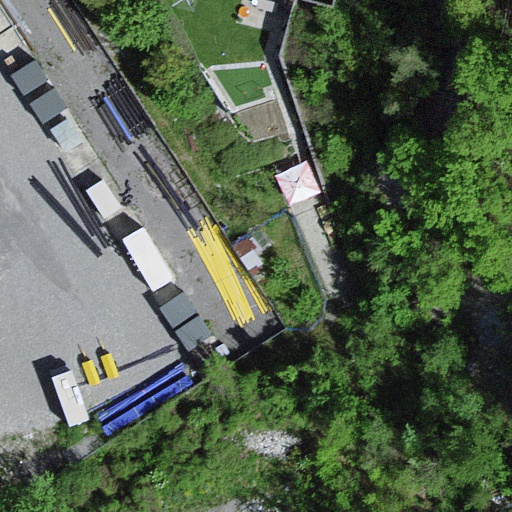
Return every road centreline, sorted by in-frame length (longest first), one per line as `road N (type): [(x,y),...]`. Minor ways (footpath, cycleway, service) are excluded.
road 1 (motorway): [(511,42),(0,344)]
road 2 (motorway): [(228,511),(511,339)]
